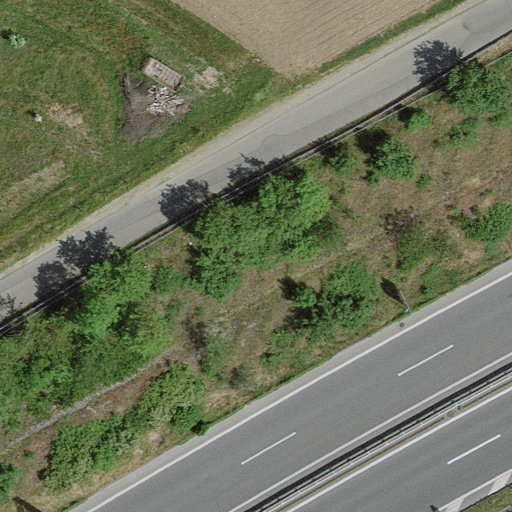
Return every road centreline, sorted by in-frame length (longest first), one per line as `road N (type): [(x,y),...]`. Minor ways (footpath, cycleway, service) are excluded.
road 1 (unclassified): [(0,307),(511,14)]
road 2 (motorway): [(511,311),(157,511)]
road 3 (motorway): [(368,511),(511,435)]
